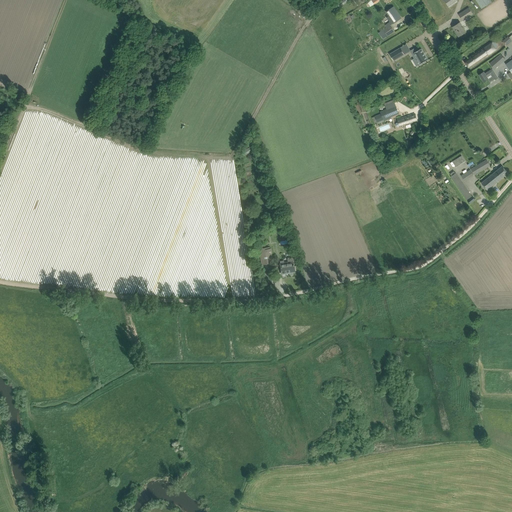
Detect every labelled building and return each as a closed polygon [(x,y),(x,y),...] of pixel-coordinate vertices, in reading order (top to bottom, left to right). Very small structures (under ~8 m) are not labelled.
[(317,5),(310,0),(305,0),(301,6),(307,10),(310,6),(314,9),(317,5)] [(492,2),(490,0),(476,0),(482,9),(492,2)] [(390,22),(385,25),(387,27),(390,25),(394,23),(395,23),(401,18),(400,18),(395,11),(396,11),(393,7),(387,11),(390,16),(387,17),(390,22)] [(473,14),(469,7),(459,14),(463,20),(473,14)] [(459,36),(463,33),(466,32),(460,22),(454,26),(457,32),(456,32),(459,36)] [(386,33),(382,36),(384,39),(395,31),(390,25),(387,27),(384,29),(386,33)] [(506,47),(511,41),(511,40),(508,36),(502,42),(506,47)] [(469,68),(497,49),(492,42),(465,61),(469,68)] [(401,47),(390,54),(394,61),(405,54),(401,47)] [(414,48),(410,51),(415,59),(416,58),(420,64),(428,59),(421,48),(416,51),(414,48)] [(495,69),(498,65),(505,59),(501,54),(490,64),(495,69)] [(484,82),(489,79),(490,82),(498,77),(492,69),(485,73),(484,72),(479,75),(484,82)] [(399,113),(396,106),(393,100),(384,103),(387,109),(380,112),(381,114),(377,115),(372,117),(375,123),(378,122),(378,123),(384,120),(384,121),(391,118),(390,117),(394,115),(399,113)] [(414,122),(418,121),(415,113),(398,119),(399,122),(396,123),(396,124),(395,124),(396,126),(396,127),(397,127),(400,126),(414,122)] [(466,160),(462,155),(453,161),(456,166),(466,160)] [(486,160),(471,169),(475,174),(490,165),(486,160)] [(508,173),(502,166),(481,183),(487,190),(508,173)] [(474,174),(470,168),(461,175),(464,180),(474,174)] [(456,172),(450,176),(467,200),(472,196),(456,172)] [(259,249),(261,259),(262,264),(272,263),(269,247),(259,249)] [(280,265),(281,269),(282,274),(282,273),(289,272),(289,273),(295,272),(294,267),(292,257),(288,258),(287,259),(288,261),(284,262),(284,264),(280,265)]
